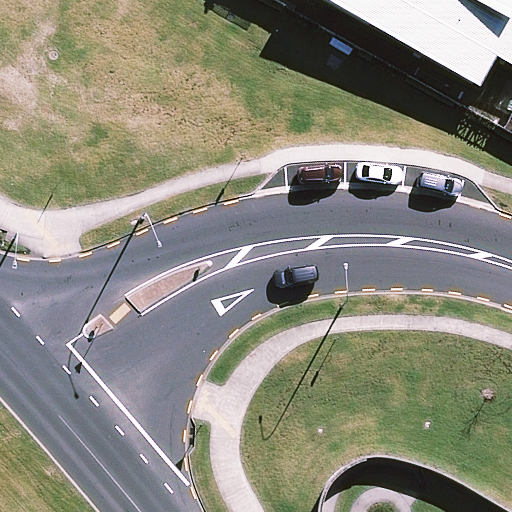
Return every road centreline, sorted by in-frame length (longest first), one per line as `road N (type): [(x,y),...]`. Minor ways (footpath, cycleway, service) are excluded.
road 1 (residential): [(511,263),(430,243),(329,239),(209,260),(115,307),(27,379)]
road 2 (secondary): [(139,511),(27,379)]
